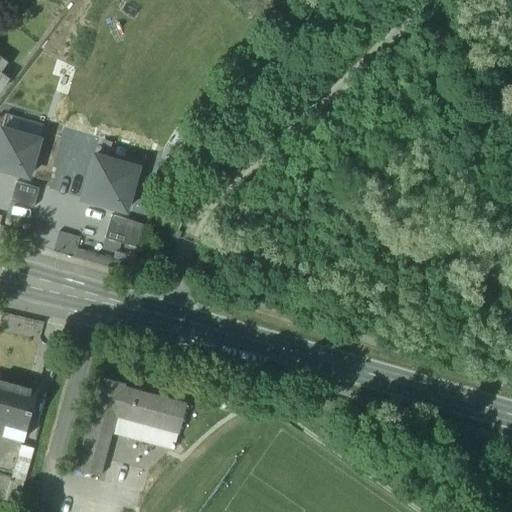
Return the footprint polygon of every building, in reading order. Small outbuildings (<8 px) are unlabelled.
[(0,91),(8,78),(0,73),(7,61),(0,57),(0,91)] [(38,141),(1,130),(0,134),(0,169),(27,177),(38,141)] [(137,169),(94,157),(82,199),(125,211),(137,169)] [(11,202),(33,209),(39,189),(16,183),(11,202)] [(111,217),(105,239),(138,249),(145,226),(111,217)] [(76,254),(80,236),(61,231),(57,249),(76,254)] [(79,333),(69,331),(66,343),(75,345),(79,333)] [(124,384),(99,378),(74,469),(99,476),(115,417),(178,434),(186,404),(123,387),(124,384)] [(216,385),(196,380),(192,392),(212,398),(216,385)] [(0,381),(0,424),(6,426),(4,436),(22,441),(36,392),(5,384),(0,381)] [(11,478),(24,481),(33,449),(21,445),(11,478)]
